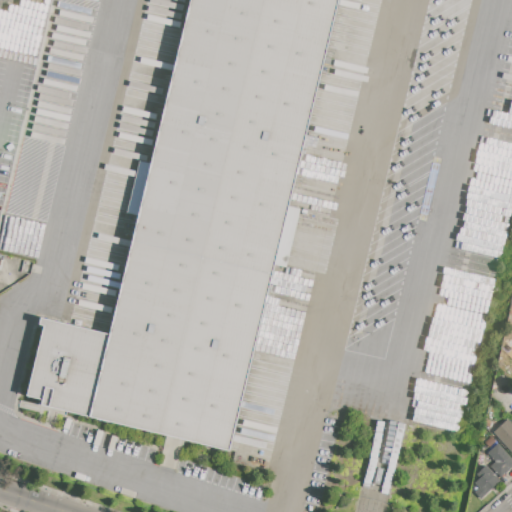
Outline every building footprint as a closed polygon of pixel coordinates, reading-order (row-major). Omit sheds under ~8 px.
[(188,0),(342,0),(235,456),(21,405),(42,318),(110,334),(188,0)] [(0,293),(0,253),(33,262),(30,274),(0,293)] [(511,452),(493,432),(498,427),(497,426),(506,418),(511,424),(511,452)] [(498,443),(511,458),(511,467),(501,478),(496,473),(498,472),(492,465),(496,461),(488,453),(498,443)] [(474,492),(479,487),(475,482),(480,477),(477,473),(486,465),(501,481),(481,500),(474,492)]
